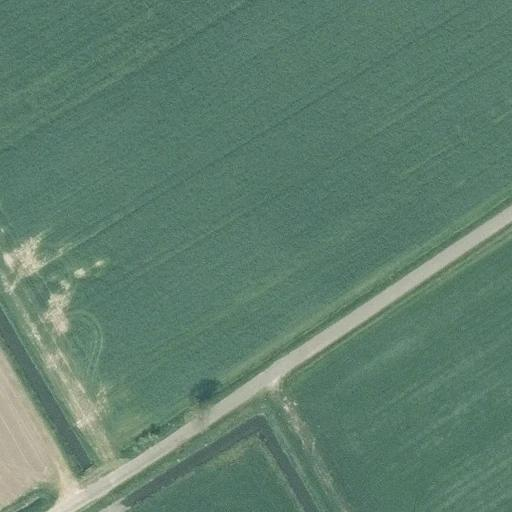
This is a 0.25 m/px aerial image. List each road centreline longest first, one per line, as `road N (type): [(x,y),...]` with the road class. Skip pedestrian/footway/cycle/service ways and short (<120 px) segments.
road 1 (unclassified): [(64,511),(511,214)]
road 2 (track): [(0,358),(84,500)]
road 3 (track): [(339,511),(268,376)]
